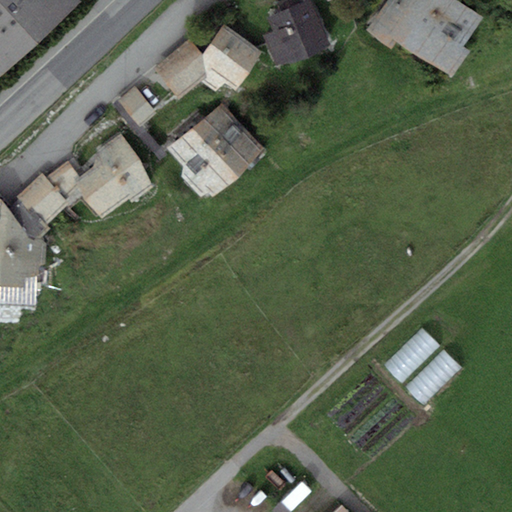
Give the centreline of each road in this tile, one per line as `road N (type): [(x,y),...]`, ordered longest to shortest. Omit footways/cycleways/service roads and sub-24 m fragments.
road 1 (track): [(270,431),(443,276),(511,201)]
road 2 (residential): [(208,0),(3,189)]
road 3 (tertiary): [(0,130),(141,0)]
